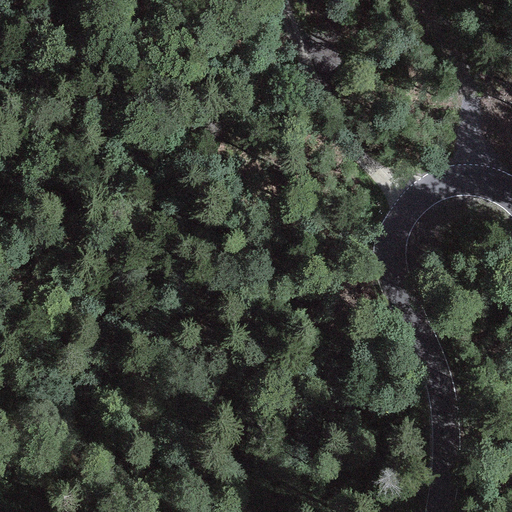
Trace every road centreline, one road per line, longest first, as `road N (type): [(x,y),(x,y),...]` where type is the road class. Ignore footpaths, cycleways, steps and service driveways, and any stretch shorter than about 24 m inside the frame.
road 1 (tertiary): [(440,511),(444,402),(403,297),(399,232),(417,200),(449,183),(482,181),(511,193)]
road 2 (track): [(406,213),(302,82),(280,0)]
